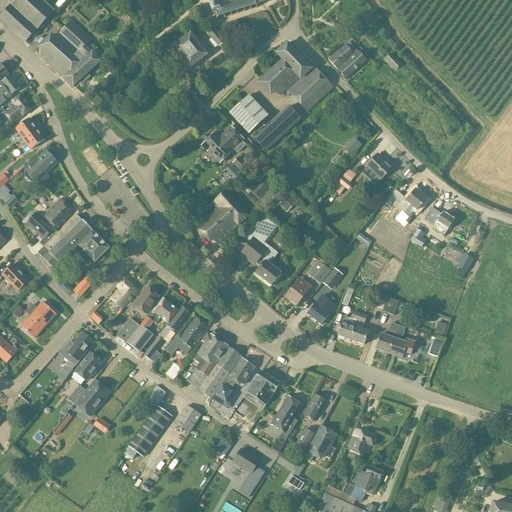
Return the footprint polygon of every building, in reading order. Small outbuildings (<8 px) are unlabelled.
[(55,11),(42,0),(15,0),(0,17),(0,18),(7,25),(26,43),(55,11)] [(212,0),(213,4),(210,5),(213,14),(216,13),(218,18),(256,5),(271,0),(212,0)] [(92,53),(85,46),(90,41),(71,23),(64,30),(41,56),(65,78),(73,86),(79,80),(83,84),(90,77),(87,73),(100,61),(96,57),(101,52),(97,48),(92,53)] [(214,29),(207,34),(219,47),(225,42),(214,29)] [(206,56),(190,35),(174,47),(190,68),(206,56)] [(299,77),(301,79),(311,69),(310,67),(288,44),(276,53),(283,61),(264,79),(280,95),(299,77)] [(365,61),(356,50),(353,52),(346,44),(329,60),(346,78),(365,61)] [(401,66),(390,54),(385,60),(395,71),(401,66)] [(301,79),(287,91),(307,112),(332,88),(313,67),(311,69),(301,79)] [(9,97),(20,88),(9,76),(0,83),(0,106),(9,98),(9,97)] [(249,134),(269,115),(250,95),(229,114),(249,134)] [(10,119),(14,123),(32,109),(22,96),(9,105),(4,110),(10,119)] [(289,107),(254,140),(266,152),(301,120),(289,107)] [(23,140),(37,130),(29,119),(16,129),(19,134),(15,137),(18,141),(22,138),(23,140)] [(220,164),(233,151),(234,150),(237,153),(246,145),(242,141),(244,140),(231,127),(220,138),(215,133),(201,147),(207,152),(208,151),(220,164)] [(45,140),(37,130),(23,140),(25,142),(21,145),(23,148),(27,145),(31,150),(45,140)] [(362,147),(354,140),(346,149),(354,156),(362,147)] [(29,181),(30,181),(30,182),(31,182),(32,182),(33,182),(33,183),(34,183),(36,182),(46,173),(57,163),(46,151),(36,160),(34,158),(33,159),(23,168),(26,171),(25,172),(25,173),(25,174),(25,175),(25,176),(26,176),(26,177),(26,178),(27,178),(27,179),(28,180),(29,181)] [(366,166),(367,167),(379,180),(380,181),(392,169),(377,155),(366,166)] [(223,188),(245,167),(238,160),(216,180),(223,188)] [(348,169),(332,189),(339,195),(356,175),(348,169)] [(5,173),(0,177),(0,189),(10,180),(5,173)] [(14,196),(12,198),(8,194),(10,192),(4,186),(0,189),(0,197),(10,209),(18,202),(14,196)] [(273,196),(280,203),(278,205),(287,213),(295,204),(280,189),(273,196)] [(417,211),(426,200),(415,191),(407,200),(401,195),(394,204),(405,214),(411,206),(417,211)] [(216,210),(194,229),(201,237),(206,233),(217,244),(238,226),(248,216),(225,192),(211,205),(216,210)] [(62,202),(44,220),(37,213),(36,214),(34,216),(30,211),(25,216),(29,220),(27,223),(43,239),(39,243),(44,248),(59,233),(54,228),(55,227),(57,228),(72,212),(62,202)] [(443,213),(442,215),(432,208),(425,219),(446,233),(448,230),(454,220),(443,213)] [(277,227),(272,224),(266,219),(261,214),(251,226),(242,236),(250,242),(239,255),(254,267),(257,263),(261,266),(259,270),(255,274),(271,287),(281,274),(269,265),(278,254),(264,243),(277,227)] [(52,270),(91,231),(76,216),(59,233),(44,248),(38,254),(52,270)] [(418,225),(410,218),(404,226),(411,233),(418,225)] [(402,244),(407,238),(392,224),(387,230),(402,244)] [(417,230),(411,240),(421,247),(425,241),(421,238),(424,234),(417,230)] [(78,245),(79,246),(83,251),(79,256),(86,263),(91,258),(95,263),(109,249),(93,232),(92,233),(92,232),(78,245)] [(356,240),(367,248),(371,242),(360,235),(356,240)] [(458,266),(458,267),(460,268),(466,272),(473,260),(464,256),(464,255),(458,266)] [(55,269),(62,275),(69,268),(62,262),(55,269)] [(319,262),(308,275),(320,285),(331,271),(319,262)] [(29,283),(28,282),(29,281),(14,264),(2,276),(18,292),(23,286),(25,287),(29,283)] [(466,272),(460,268),(456,275),(455,276),(462,279),(463,277),(466,272)] [(334,269),(322,283),(323,284),(330,290),(331,291),(343,276),(334,269)] [(95,281),(88,276),(74,292),(81,298),(95,281)] [(311,287),(300,278),(293,288),(285,298),(296,306),(311,287)] [(119,289),(116,292),(110,299),(120,309),(127,302),(137,291),(130,285),(124,280),(117,287),(119,289)] [(354,290),(348,288),(346,294),(342,305),(348,307),(352,296),(354,290)] [(145,315),(147,312),(158,298),(147,289),(134,307),(145,315)] [(310,312),(307,315),(321,326),(329,315),(335,307),(322,296),(316,304),(310,312)] [(377,307),(383,310),(388,298),(381,296),(377,307)] [(388,298),(383,310),(383,312),(394,316),(399,302),(388,298)] [(139,326),(126,343),(140,353),(154,336),(147,331),(153,323),(155,324),(160,319),(168,324),(178,310),(162,299),(153,311),(152,310),(139,326)] [(25,312),(30,317),(44,329),(56,314),(43,303),(36,310),(31,306),(25,312)] [(18,306),(11,313),(17,319),(24,311),(18,306)] [(178,310),(168,324),(144,355),(150,359),(164,341),(163,341),(172,330),(176,333),(190,315),(181,308),(179,311),(178,310)] [(355,328),(357,322),(360,313),(353,311),(348,325),(342,323),(337,336),(351,340),(355,328)] [(367,316),(360,313),(357,322),(364,324),(367,316)] [(44,329),(30,317),(21,327),(35,339),(44,329)] [(195,318),(180,339),(176,336),(165,351),(172,356),(178,349),(186,355),(192,349),(193,349),(208,327),(195,318)] [(117,336),(126,343),(139,326),(130,319),(117,336)] [(442,338),(446,326),(438,323),(434,335),(442,338)] [(376,349),(389,354),(394,339),(396,334),(399,326),(391,324),(387,337),(381,335),(376,349)] [(405,328),(399,326),(396,334),(403,336),(405,328)] [(364,345),(368,332),(355,328),(351,340),(364,345)] [(201,341),(205,343),(193,360),(199,364),(195,369),(196,369),(187,383),(209,397),(206,401),(210,403),(212,399),(215,395),(221,386),(229,374),(241,356),(227,347),(230,342),(215,331),(214,331),(211,335),(207,333),(201,341)] [(63,350),(67,353),(78,362),(94,342),(82,333),(71,347),(68,344),(63,350)] [(14,346),(18,341),(13,337),(10,342),(14,346)] [(394,339),(389,354),(402,358),(407,344),(394,339)] [(434,341),(429,354),(437,357),(443,341),(437,339),(436,342),(434,341)] [(16,352),(6,343),(0,350),(0,357),(7,363),(16,352)] [(86,381),(101,362),(90,353),(75,372),(86,381)] [(230,391),(235,384),(240,387),(242,384),(243,385),(254,368),(241,359),(229,376),(216,395),(220,398),(219,399),(230,405),(236,395),(230,391)] [(178,361),(176,365),(179,367),(182,369),(186,364),(183,361),(178,361)] [(174,363),(165,374),(174,381),(182,369),(179,367),(175,364),(174,363)] [(71,373),(66,370),(63,373),(59,378),(64,382),(68,376),(71,373)] [(247,406),(242,413),(251,418),(253,416),(255,412),(259,415),(266,405),(280,384),(279,384),(261,372),(247,392),(252,396),(246,406),(247,406)] [(430,387),(443,392),(446,384),(433,380),(430,387)] [(150,394),(146,401),(147,402),(155,407),(156,408),(161,401),(167,393),(157,385),(150,394)] [(75,405),(86,391),(79,386),(68,400),(75,405)] [(87,392),(86,391),(75,405),(84,412),(86,409),(93,415),(110,394),(101,386),(98,390),(92,386),(90,388),(87,392)] [(325,401),(314,395),(303,416),(313,421),(320,409),(321,409),(325,401)] [(271,425),(283,433),(278,441),(276,440),(272,448),(278,452),(288,436),(298,421),(294,419),(302,406),(289,397),(271,425)] [(202,415),(186,405),(175,424),(190,434),(202,415)] [(129,448),(128,447),(124,453),(133,460),(137,454),(144,459),(172,418),(158,407),(129,448)] [(69,415),(55,431),(59,434),(72,418),(69,415)] [(85,430),(89,434),(92,430),(101,435),(108,424),(99,418),(94,426),(90,423),(85,430)] [(330,459),(335,450),(331,447),(337,436),(320,427),(304,458),(312,462),(317,453),(325,457),(330,459)] [(376,436),(355,429),(349,450),(367,458),(371,446),(373,446),(376,436)] [(305,430),(296,447),(305,452),(315,435),(305,430)] [(233,462),(251,474),(259,461),(241,450),(233,462)] [(300,463),(293,473),(298,477),(305,466),(300,463)] [(375,511),(377,507),(376,507),(368,504),(365,511),(353,506),(355,501),(361,503),(366,493),(372,496),(375,489),(383,473),(369,467),(365,474),(362,473),(355,487),(349,483),(344,493),(329,486),(325,493),(324,493),(316,510),(320,511),(375,511)] [(259,470),(247,488),(254,493),(266,474),(259,470)] [(294,477),(289,485),(298,491),(303,482),(294,477)] [(74,493),(70,499),(77,503),(80,497),(74,493)] [(493,503),(491,511),(507,511),(509,506),(493,503)]
